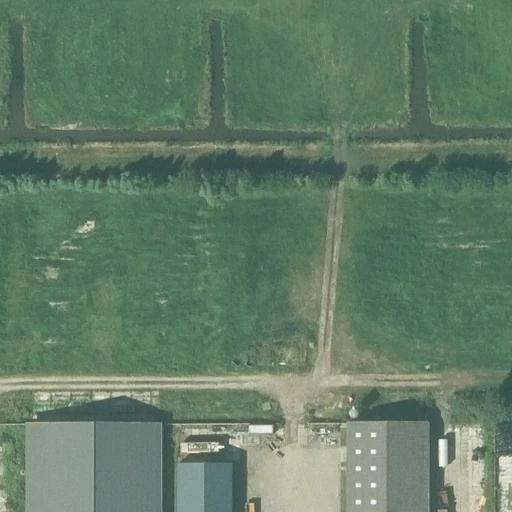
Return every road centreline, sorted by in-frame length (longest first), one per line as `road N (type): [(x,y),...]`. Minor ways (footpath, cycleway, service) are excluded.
road 1 (track): [(0,17),(511,8)]
road 2 (track): [(459,382),(0,387)]
